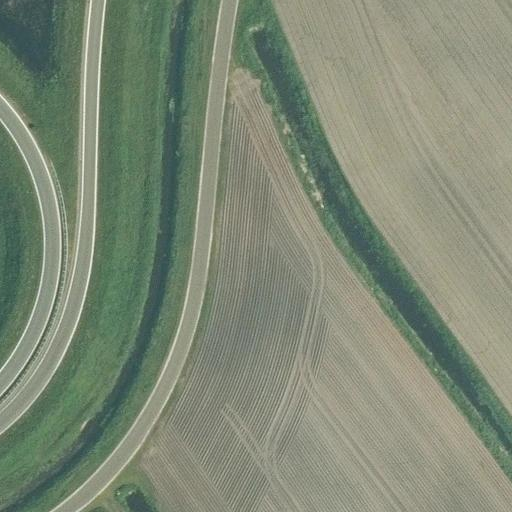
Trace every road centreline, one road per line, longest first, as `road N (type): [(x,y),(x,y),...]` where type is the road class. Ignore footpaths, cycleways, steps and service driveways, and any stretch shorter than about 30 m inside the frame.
road 1 (unclassified): [(63,511),(136,435),(182,338),(230,0)]
road 2 (trunk): [(0,425),(49,367),(80,278),(96,0)]
road 3 (trunk): [(0,113),(32,163),(51,248),(34,331),(0,385)]
